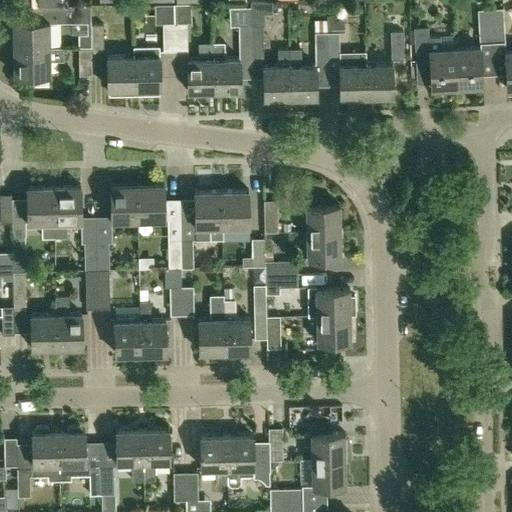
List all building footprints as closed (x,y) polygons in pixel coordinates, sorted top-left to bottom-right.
[(252,65),(263,65),(263,24),(265,24),(265,13),(272,13),(272,1),(251,1),(251,6),(251,24),(252,58),(252,65)] [(79,46),(91,46),(91,23),(90,4),(43,5),(44,21),(14,21),(14,47),(50,47),(50,22),(87,21),(87,33),(79,33),(79,46)] [(230,6),(230,25),(238,24),(251,24),(251,6),(230,6)] [(479,42),(492,41),(490,8),(477,9),(479,42)] [(503,8),(490,8),(492,41),(505,41),(503,8)] [(328,64),(340,64),(340,96),(342,96),(344,98),(348,100),(351,100),(355,100),(357,100),(359,98),(361,97),(363,96),(366,96),(366,63),(365,50),(339,51),(339,31),(344,31),(344,19),(334,19),(334,14),(326,14),(326,19),(326,31),(327,31),(328,64)] [(315,19),(315,64),(328,64),(327,31),(326,31),(326,19),(315,19)] [(176,49),(175,22),(163,22),(163,49),(176,49)] [(187,22),(175,22),(176,49),(187,49),(187,22)] [(91,46),(91,51),(104,51),(103,23),(91,23),(91,46)] [(239,58),(240,58),(252,58),(251,24),(238,24),(239,58)] [(449,90),(449,86),(457,86),(454,48),(441,49),(440,36),(428,36),(428,27),(413,28),(415,62),(430,61),(431,88),(433,87),(434,91),(436,93),(447,92),(449,90)] [(403,30),(390,30),(391,59),(403,58),(403,30)] [(198,42),(198,59),(188,59),(188,90),(190,90),(190,93),(193,95),(203,95),(206,93),(206,90),(214,90),(214,41),(198,42)] [(240,90),(240,77),(240,58),(239,58),(225,58),(225,41),(214,41),(214,90),(240,90)] [(50,47),(14,47),(15,74),(30,74),(30,83),(33,85),(47,85),(49,82),(49,74),(51,74),(51,60),(64,60),(63,46),(50,47)] [(91,51),(91,46),(79,46),(79,74),(91,74),(91,70),(91,51)] [(159,87),(160,87),(160,55),(159,55),(159,47),(134,47),(134,55),(135,88),(143,88),(143,94),(159,93),(159,87)] [(454,48),(457,86),(482,85),(480,47),(454,48)] [(278,48),(278,65),(263,65),(264,97),(290,97),(289,48),(278,48)] [(289,48),(290,97),(316,96),(315,64),(301,64),(301,48),(289,48)] [(125,88),(135,88),(134,55),(107,56),(108,88),(109,88),(109,94),(125,94),(125,88)] [(366,63),(366,96),(392,95),(392,63),(366,63)] [(137,183),(138,219),(164,219),(163,182),(137,183)] [(112,241),(111,220),(138,219),(137,183),(110,184),(111,215),(95,215),(97,269),(98,279),(109,279),(109,269),(109,241),(112,241)] [(24,220),(27,220),(27,222),(46,221),(46,226),(45,226),(45,233),(54,233),(53,185),(26,186),(27,217),(12,217),(12,221),(13,221),(13,243),(24,242),(24,220)] [(67,237),(67,221),(81,221),(81,242),(84,242),(84,269),(86,269),(86,270),(97,269),(95,215),(81,216),(80,185),(53,185),(54,233),(55,233),(55,237),(67,237)] [(221,189),(222,225),(248,225),(248,188),(221,189)] [(222,225),(221,189),(194,189),(195,239),(223,238),(222,225)] [(12,221),(12,217),(12,193),(0,193),(0,206),(0,221),(12,221)] [(277,199),(263,200),(264,232),(278,232),(277,199)] [(307,231),(341,230),(340,204),(306,205),(307,231)] [(342,257),(341,230),(307,231),(307,258),(342,257)] [(242,256),(242,266),(265,266),(265,260),(264,260),(264,238),(252,238),(252,256),(242,256)] [(181,267),(180,239),(168,239),(169,267),(181,267)] [(192,239),(180,239),(181,267),(193,267),(192,239)] [(12,248),(13,263),(13,271),(26,271),(26,242),(24,242),(13,243),(13,242),(12,248)] [(0,251),(0,263),(3,264),(3,263),(13,263),(12,248),(12,251),(0,251)] [(138,258),(139,268),(153,268),(153,257),(138,258)] [(265,260),(265,266),(265,275),(297,274),(297,260),(265,260)] [(0,274),(13,274),(13,271),(13,263),(3,263),(3,264),(0,263),(0,274)] [(181,268),(165,268),(165,286),(169,286),(181,286),(181,268)] [(97,269),(86,270),(86,308),(98,308),(97,269)] [(97,269),(98,308),(109,307),(109,279),(98,279),(97,269)] [(14,306),(14,309),(26,309),(26,271),(13,271),(13,274),(14,306)] [(297,274),(265,275),(265,284),(265,287),(297,286),(297,274)] [(266,315),(265,287),(265,284),(253,284),(254,338),(266,338),(267,347),(266,315)] [(170,314),(182,314),(181,286),(169,286),(170,314)] [(193,286),(181,286),(182,314),(193,314),(193,286)] [(316,286),(307,286),(308,315),(316,315),(351,314),(356,314),(355,295),(350,295),(350,288),(316,289),(316,286)] [(226,351),(224,299),(224,293),(210,294),(210,317),(199,317),(200,351),(226,351)] [(56,313),(57,346),(66,346),(66,348),(69,351),(80,350),(83,348),(82,312),(69,312),(69,295),(56,295),(56,313)] [(224,299),(226,351),(250,350),(249,316),(236,317),(235,299),(224,299)] [(140,319),(141,353),(166,352),(166,318),(150,319),(150,301),(139,301),(140,319)] [(14,306),(2,306),(3,335),(15,335),(14,309),(14,306)] [(56,313),(32,313),(32,346),(57,346),(56,313)] [(351,340),(351,314),(316,315),(317,341),(351,340)] [(266,315),(267,347),(280,347),(280,315),(266,315)] [(140,319),(114,319),(115,353),(141,353),(140,319)] [(71,479),(71,462),(86,462),(85,430),(83,431),(83,428),(80,425),(71,426),(68,429),(68,431),(59,431),(60,479),(71,479)] [(60,479),(59,431),(50,431),(50,429),(47,426),(38,427),(35,429),(35,432),(33,432),(33,442),(16,442),(17,465),(18,495),(30,495),(30,475),(48,475),(48,480),(60,479)] [(142,429),(143,478),(154,478),(154,460),(170,460),(169,428),(142,429)] [(269,445),(269,459),(270,460),(282,459),(281,428),(269,428),(269,445)] [(117,461),(131,461),(132,479),(143,478),(142,429),(116,429),(117,461)] [(350,441),(348,439),(344,439),(344,433),(303,434),(304,445),(310,445),(311,458),(345,458),(348,458),(351,456),(350,441)] [(269,445),(253,445),(253,434),(227,435),(228,483),(230,485),(237,485),(240,482),(240,475),(269,475),(269,459),(269,445)] [(228,483),(227,435),(201,435),(201,468),(215,467),(216,483),(228,483)] [(17,465),(16,442),(16,436),(4,437),(5,465),(17,465)] [(345,458),(311,458),(311,485),(346,484),(345,458)] [(102,493),(101,465),(89,466),(90,493),(102,493)] [(113,493),(113,465),(101,465),(102,493),(113,493)] [(186,511),(186,471),(173,472),(174,500),(186,499),(186,511)] [(186,471),(186,511),(199,511),(198,499),(197,499),(197,471),(186,471)] [(270,501),(302,501),(302,488),(270,488),(270,501)] [(302,511),(302,501),(270,501),(270,511),(302,511)]
